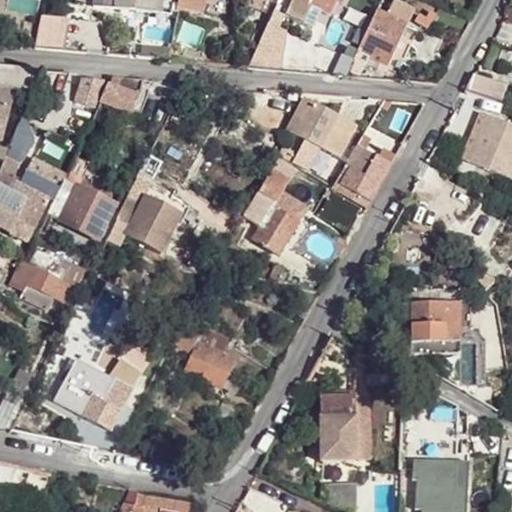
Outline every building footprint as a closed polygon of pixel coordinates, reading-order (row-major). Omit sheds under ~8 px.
[(149,0),(115,0),(114,7),(148,11),(149,0)] [(159,0),(149,0),(148,11),(158,13),(159,0)] [(178,0),(178,3),(178,4),(196,9),(201,8),(203,0),(178,0)] [(247,0),(246,6),(262,12),(268,0),(247,0)] [(277,0),(268,23),(274,27),(282,14),(308,27),(320,2),(320,0),(277,0)] [(389,0),(383,15),(406,24),(411,10),(392,0),(389,0)] [(470,19),(437,5),(431,20),(463,34),(470,19)] [(383,15),(375,10),(357,49),(366,53),(383,60),(387,63),(406,24),(383,15)] [(59,50),(63,19),(39,15),(36,31),(34,48),(59,50)] [(142,57),(166,59),(170,45),(143,42),(142,57)] [(248,67),(277,70),(280,48),(258,44),(248,67)] [(380,68),(383,60),(366,53),(363,60),(380,68)] [(0,89),(13,91),(18,69),(14,70),(14,71),(0,69),(0,89)] [(35,71),(18,69),(13,91),(12,95),(24,100),(35,71)] [(92,106),(101,80),(81,78),(74,101),(92,106)] [(109,78),(107,83),(114,86),(118,79),(109,78)] [(477,78),(467,95),(501,106),(508,89),(477,78)] [(107,83),(99,102),(128,113),(135,95),(114,86),(107,83)] [(0,140),(2,141),(12,95),(13,91),(0,89),(0,140)] [(303,99),(287,131),(305,140),(318,147),(339,158),(355,126),(303,99)] [(511,128),(488,119),(468,165),(511,183),(511,128)] [(0,186),(21,198),(38,209),(43,212),(46,213),(58,189),(37,178),(29,191),(12,180),(18,165),(19,166),(33,142),(15,131),(8,149),(0,172),(0,186)] [(369,139),(363,135),(334,181),(340,185),(350,168),(364,175),(374,156),(363,149),(369,139)] [(305,140),(293,164),(307,171),(318,147),(305,140)] [(273,156),(290,166),(295,155),(278,145),(273,156)] [(390,165),(396,154),(380,145),(374,156),(390,165)] [(390,165),(374,156),(364,175),(350,168),(340,185),(371,202),(390,165)] [(279,160),(273,170),(284,180),(292,168),(279,160)] [(77,173),(68,169),(61,182),(72,187),(77,173)] [(243,216),(258,225),(269,206),(277,211),(283,202),(284,199),(280,196),(288,182),(284,180),(273,170),(258,193),(257,193),(243,216)] [(73,187),(114,205),(119,195),(78,177),(73,187)] [(136,178),(125,201),(136,205),(139,206),(144,198),(150,187),(136,178)] [(367,210),(371,202),(340,185),(334,181),(329,189),(367,210)] [(46,213),(58,220),(73,187),(72,187),(61,182),(58,189),(46,213)] [(21,198),(0,186),(0,226),(7,230),(12,220),(21,198)] [(98,238),(114,205),(73,187),(58,220),(98,238)] [(179,217),(185,206),(150,187),(144,198),(179,217)] [(38,209),(21,198),(12,220),(28,228),(38,209)] [(178,217),(179,217),(144,198),(139,206),(125,232),(160,251),(178,217)] [(123,231),(136,205),(125,201),(108,237),(117,242),(123,231)] [(283,202),(277,211),(297,222),(302,213),(283,202)] [(323,203),(312,221),(340,237),(350,219),(323,203)] [(136,205),(123,231),(125,232),(139,206),(136,205)] [(195,212),(185,206),(179,217),(178,217),(189,224),(195,212)] [(250,238),(278,254),(297,222),(277,211),(269,206),(258,225),(250,238)] [(12,220),(7,230),(28,241),(43,212),(38,209),(28,228),(12,220)] [(32,269),(22,262),(1,253),(0,253),(0,262),(17,270),(10,286),(22,292),(32,269)] [(80,273),(53,260),(46,275),(73,287),(80,273)] [(288,271),(276,264),(269,277),(281,284),(288,271)] [(19,297),(46,312),(53,297),(39,291),(46,275),(32,269),(22,292),(19,297)] [(80,273),(73,287),(73,290),(78,296),(88,276),(81,271),(80,273)] [(73,287),(46,275),(39,291),(53,297),(67,303),(73,290),(73,287)] [(203,288),(196,302),(201,307),(208,311),(217,296),(203,288)] [(183,325),(195,332),(200,318),(196,316),(201,307),(196,302),(183,325)] [(411,336),(411,311),(396,311),(395,337),(411,336)] [(411,311),(411,336),(411,360),(458,360),(457,336),(469,336),(469,320),(443,319),(443,311),(411,311)] [(185,350),(195,332),(183,325),(173,343),(185,350)] [(197,345),(221,354),(228,336),(205,327),(197,345)] [(142,329),(121,358),(143,373),(161,342),(142,329)] [(358,356),(332,342),(324,357),(350,372),(358,356)] [(197,345),(185,373),(220,386),(232,359),(221,354),(197,345)] [(232,359),(220,386),(234,392),(246,365),(232,359)] [(21,368),(5,400),(16,405),(31,374),(21,368)] [(110,430),(133,387),(98,369),(94,376),(85,373),(67,407),(110,430)] [(24,404),(15,422),(42,435),(58,404),(40,395),(33,408),(24,404)] [(321,406),(353,407),(354,399),(354,398),(322,397),(321,406)] [(353,426),(354,430),(370,430),(370,405),(369,398),(354,399),(353,407),(353,426)] [(5,400),(0,409),(0,429),(4,430),(16,405),(5,400)] [(321,406),(321,426),(353,426),(353,407),(321,406)] [(458,413),(456,467),(459,468),(459,459),(469,458),(468,418),(458,413)] [(353,426),(321,426),(321,449),(353,448),(354,430),(353,426)] [(419,434),(411,434),(410,445),(419,446),(419,434)] [(175,455),(192,463),(196,453),(178,446),(175,455)] [(354,463),(353,448),(321,449),(322,464),(354,463)] [(436,466),(449,467),(450,461),(437,458),(436,466)] [(469,458),(459,459),(459,468),(457,484),(454,511),(465,511),(470,459),(469,458)] [(421,464),(420,481),(457,484),(459,468),(456,467),(449,467),(436,466),(421,464)] [(51,476),(31,472),(23,489),(41,497),(51,476)] [(267,483),(321,508),(324,500),(327,499),(312,490),(273,472),(267,483)] [(80,482),(65,479),(65,490),(74,507),(83,499),(79,492),(80,482)] [(454,511),(457,484),(420,481),(416,511),(454,511)] [(137,493),(127,491),(119,511),(185,511),(187,506),(136,496),(137,493)] [(348,511),(324,500),(321,508),(328,511),(348,511)]
